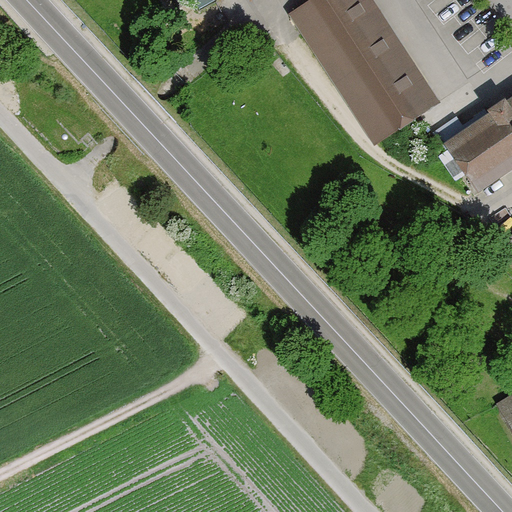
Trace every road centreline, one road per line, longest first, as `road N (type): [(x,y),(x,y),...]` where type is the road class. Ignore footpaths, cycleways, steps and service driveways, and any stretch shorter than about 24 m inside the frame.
road 1 (secondary): [(26,0),(502,511)]
road 2 (track): [(67,190),(103,139),(193,51),(270,0)]
